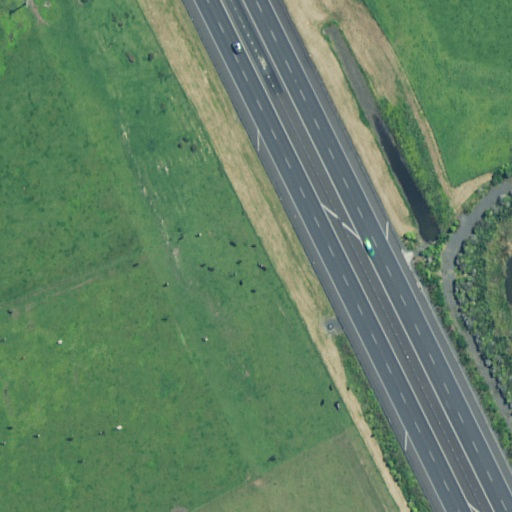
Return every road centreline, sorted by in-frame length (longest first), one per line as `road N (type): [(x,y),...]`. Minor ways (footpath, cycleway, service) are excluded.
road 1 (motorway): [(458,511),(204,0)]
road 2 (motorway): [(260,0),(510,511)]
